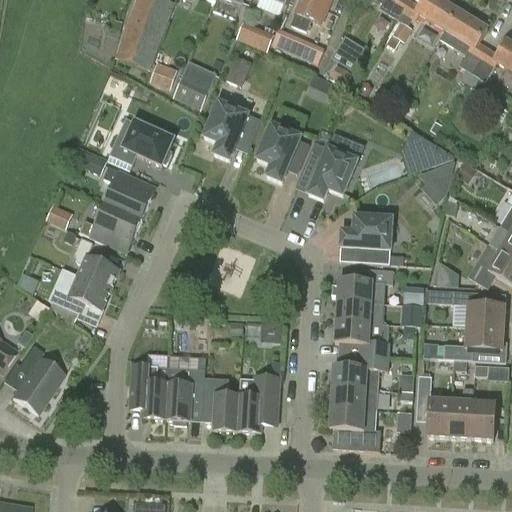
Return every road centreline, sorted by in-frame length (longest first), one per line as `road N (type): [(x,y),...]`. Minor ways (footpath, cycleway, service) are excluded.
road 1 (residential): [(112,459),(118,354),(189,211),(309,261),(301,471)]
road 2 (residential): [(511,481),(311,472)]
road 3 (residential): [(301,471),(112,459)]
